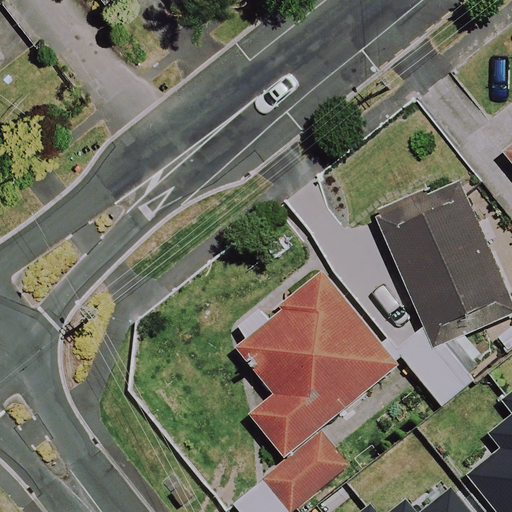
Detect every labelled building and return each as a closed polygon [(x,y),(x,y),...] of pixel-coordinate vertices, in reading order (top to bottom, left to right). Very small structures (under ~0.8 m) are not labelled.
[(511,319),(511,296),(455,186),(379,225),(445,354),(511,319)] [(404,371),(326,278),(242,349),(278,393),(252,415),(291,462),(272,477),(300,511),(303,511),(359,466),(331,432),(404,371)] [(468,385),(423,330),(398,351),(442,406),(468,385)] [(511,412),(488,432),(511,462),(511,412)] [(287,511),(264,482),(234,505),(239,511),(287,511)] [(453,511),(444,501),(429,511),(453,511)]
